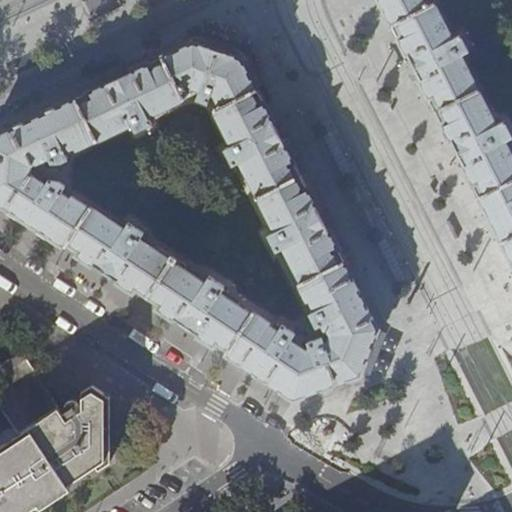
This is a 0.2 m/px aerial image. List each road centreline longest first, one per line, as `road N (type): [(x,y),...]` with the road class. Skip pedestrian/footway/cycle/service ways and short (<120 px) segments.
road 1 (residential): [(0,262),(277,447)]
road 2 (residential): [(204,0),(0,95)]
road 3 (residential): [(381,511),(277,447)]
